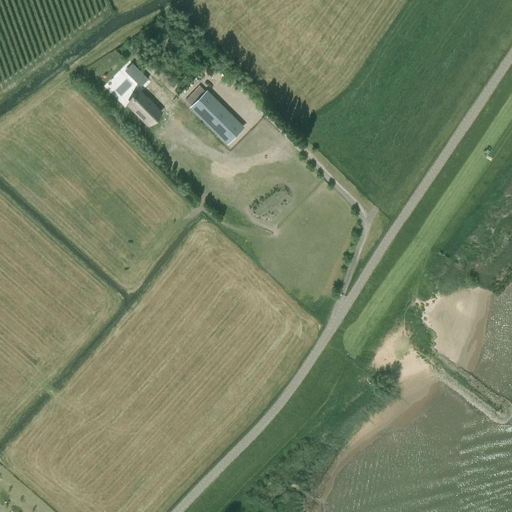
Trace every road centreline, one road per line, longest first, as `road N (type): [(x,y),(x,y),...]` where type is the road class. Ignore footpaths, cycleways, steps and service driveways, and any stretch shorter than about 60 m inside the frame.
road 1 (unclassified): [(177,511),(269,417),(511,54)]
road 2 (track): [(338,315),(362,217),(262,111)]
